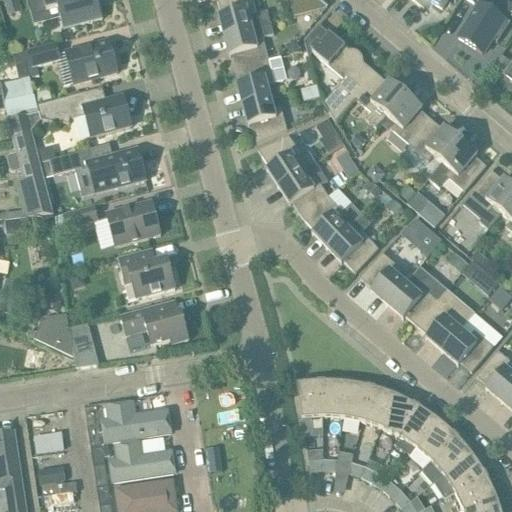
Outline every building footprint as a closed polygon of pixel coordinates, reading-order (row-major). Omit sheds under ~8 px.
[(17,0),(7,0),(4,1),(7,12),(20,8),(17,0)] [(26,0),(31,17),(58,10),(63,32),(83,26),(102,21),(96,0),(92,0),(90,0),(26,0)] [(252,31),(270,26),(267,14),(256,16),(251,0),(225,0),(217,2),(217,3),(221,17),(218,17),(223,38),(252,31)] [(324,6),(316,0),(306,0),(289,5),(293,19),(305,16),(323,11),(322,7),(324,6)] [(410,0),(424,11),(424,10),(431,4),(442,11),(449,0),(410,0)] [(462,0),(463,0),(465,0),(468,2),(478,8),(463,32),(457,40),(479,54),(482,56),(492,41),(495,42),(496,43),(495,44),(497,45),(510,25),(508,24),(508,25),(504,23),(504,22),(504,23),(486,10),(492,0),(462,0)] [(236,72),(268,63),(267,58),(262,40),(273,37),(270,26),(252,31),(223,38),(229,59),(232,58),(236,72)] [(335,125),(376,76),(363,65),(363,61),(362,57),(359,54),(356,52),(352,51),(348,52),(319,28),(304,45),(309,61),(313,56),(343,82),(323,105),(335,125)] [(297,43),(287,46),(290,57),(300,54),(297,43)] [(15,67),(25,65),(29,80),(38,78),(36,69),(60,63),(55,45),(13,57),(15,67)] [(117,75),(109,47),(94,51),(93,49),(94,48),(94,47),(66,55),(74,87),(117,75)] [(268,63),(236,72),(240,86),(236,87),(242,107),(245,107),(270,100),(267,89),(275,87),(274,85),(287,81),(281,60),(269,63),(268,63)] [(511,64),(502,78),(511,84),(511,64)] [(376,76),(335,125),(336,125),(355,102),(371,116),(365,123),(376,132),(387,120),(406,97),(389,83),(387,85),(376,76)] [(39,115),(29,80),(0,86),(0,111),(5,111),(8,122),(39,115)] [(106,103),(102,90),(37,108),(41,122),(69,126),(70,122),(85,118),(91,140),(131,129),(126,109),(120,110),(117,100),(106,103)] [(270,100),(245,107),(242,107),(247,128),(251,127),(256,147),(274,139),(287,133),(281,109),(283,108),(280,97),(270,100)] [(406,97),(387,120),(395,127),(390,133),(409,148),(431,123),(420,113),(422,111),(406,97)] [(31,132),(32,132),(40,121),(39,115),(8,122),(13,143),(16,154),(9,156),(7,160),(10,171),(14,174),(21,172),(24,181),(16,184),(25,220),(53,216),(33,138),(31,132)] [(327,122),(316,129),(323,140),(334,133),(327,122)] [(461,143),(444,129),(442,132),(431,123),(409,148),(428,164),(433,159),(441,166),(458,146),(461,143)] [(357,135),(350,144),(358,150),(365,141),(357,135)] [(278,190),(281,188),(315,165),(308,155),(302,159),(289,139),(265,149),(258,153),(269,170),(266,172),(278,190)] [(440,192),(449,182),(464,195),(473,185),(486,169),(475,160),(477,157),(461,143),(458,146),(441,166),(428,182),(440,192)] [(88,152),(49,163),(41,165),(45,181),(53,178),(86,170),(92,168),(91,164),(88,152)] [(92,168),(86,170),(94,197),(146,184),(137,152),(91,164),(92,168)] [(347,154),(336,161),(342,171),(353,164),(347,154)] [(316,166),(315,165),(281,188),(278,190),(289,208),(292,206),(302,220),(328,200),(315,179),(308,183),(303,174),(316,166)] [(365,177),(376,187),(385,176),(374,167),(365,177)] [(511,204),(511,186),(504,180),(502,183),(490,173),(478,188),(469,199),(460,209),(461,210),(463,208),(480,222),(478,224),(488,233),(502,217),(511,204)] [(368,190),(378,198),(382,193),(372,185),(368,190)] [(398,195),(407,203),(413,197),(404,188),(398,195)] [(403,211),(385,195),(379,203),(397,219),(403,211)] [(416,195),(407,207),(420,218),(431,206),(417,195),(416,195)] [(302,220),(314,233),(311,236),(326,251),(348,231),(362,217),(351,205),(342,214),(328,200),(302,220)] [(160,238),(151,204),(106,217),(115,250),(160,238)] [(511,204),(502,217),(510,224),(505,230),(511,235),(511,204)] [(98,224),(94,209),(55,219),(57,235),(98,224)] [(326,251),(341,267),(344,264),(355,277),(379,252),(362,235),(371,227),(362,217),(348,231),(326,251)] [(5,223),(6,236),(17,234),(15,222),(5,223)] [(426,228),(412,245),(428,259),(443,242),(435,235),(426,228)] [(163,262),(156,264),(152,251),(133,256),(117,261),(125,289),(132,287),(136,302),(156,297),(175,292),(174,287),(176,286),(173,275),(171,276),(169,270),(167,261),(163,262)] [(487,261),(477,253),(471,261),(481,269),(487,261)] [(387,308),(406,286),(397,279),(402,273),(383,256),(359,281),(372,292),(370,294),(387,308)] [(451,262),(462,272),(467,267),(456,257),(451,262)] [(473,264),(462,276),(488,299),(492,293),(498,287),(499,286),(473,264)] [(416,329),(438,303),(447,292),(420,269),(406,286),(387,308),(403,322),(405,320),(416,329)] [(495,294),(506,303),(510,297),(499,289),(495,294)] [(475,316),(447,292),(438,303),(416,329),(427,338),(425,341),(441,355),(460,332),(475,316)] [(178,315),(175,303),(174,303),(156,308),(120,318),(121,320),(126,339),(147,333),(151,349),(156,347),(171,343),(172,347),(189,343),(183,323),(181,314),(178,315)] [(441,355),(458,369),(460,366),(472,376),(493,350),(474,334),(479,329),(470,322),(475,316),(460,332),(441,355)] [(68,317),(42,321),(31,343),(74,363),(74,360),(70,331),(68,317)] [(75,372),(99,368),(88,326),(70,331),(74,360),(74,363),(75,372)] [(511,376),(511,366),(498,354),(476,380),(487,389),(485,392),(501,406),(511,393),(511,376)] [(43,370),(54,370),(54,355),(43,355),(43,370)] [(55,366),(66,371),(70,362),(59,357),(55,366)] [(322,431),(322,420),(322,385),(315,385),(296,387),(302,422),(313,421),(313,432),(322,431)] [(322,420),(342,421),(346,386),(328,385),(322,385),(322,420)] [(342,421),(362,425),(371,390),(364,389),(346,386),(342,421)] [(362,425),(381,431),(394,398),(377,392),(371,390),(362,425)] [(511,393),(501,406),(511,414),(511,393)] [(394,398),(381,431),(398,439),(393,448),(394,448),(416,409),(411,406),(394,398)] [(170,438),(167,413),(136,417),(134,404),(106,408),(108,421),(101,422),(105,447),(170,438)] [(103,449),(96,409),(85,411),(87,429),(91,451),(103,449)] [(394,448),(410,459),(437,423),(422,412),(416,409),(394,448)] [(15,442),(12,422),(11,422),(14,445),(0,447),(0,490),(4,490),(7,511),(25,511),(22,488),(15,442)] [(451,434),(437,423),(410,459),(424,471),(431,464),(456,439),(451,434)] [(61,436),(34,440),(36,457),(63,453),(61,436)] [(431,464),(444,479),(472,458),(460,444),(456,439),(431,464)] [(172,452),(144,457),(142,443),(114,447),(116,461),(109,462),(113,488),(176,478),(172,452)] [(108,488),(103,449),(91,451),(96,490),(108,488)] [(337,463),(336,475),(348,477),(351,466),(354,457),(338,454),(337,463)] [(434,487),(444,502),(455,496),(485,478),(482,473),(472,458),(444,479),(434,487)] [(310,475),(323,474),(323,462),(308,464),(310,475)] [(337,463),(323,462),(323,467),(323,474),(336,475),(337,463)] [(365,470),(351,466),(348,477),(361,481),(365,470)] [(372,487),(378,476),(365,470),(361,481),(372,487)] [(62,471),(39,474),(41,486),(64,483),(62,471)] [(383,494),(390,484),(378,476),(372,487),(383,494)] [(455,496),(462,511),(467,511),(496,500),(489,484),(485,478),(455,496)] [(180,511),(181,511),(177,483),(115,492),(118,511),(180,511)] [(75,484),(54,487),(55,497),(76,494),(75,484)] [(401,494),(390,484),(383,494),(392,502),(401,494)] [(112,511),(108,488),(96,490),(99,511),(112,511)] [(401,511),(410,505),(401,494),(392,502),(401,511)] [(500,511),(496,500),(467,511),(500,511)]
